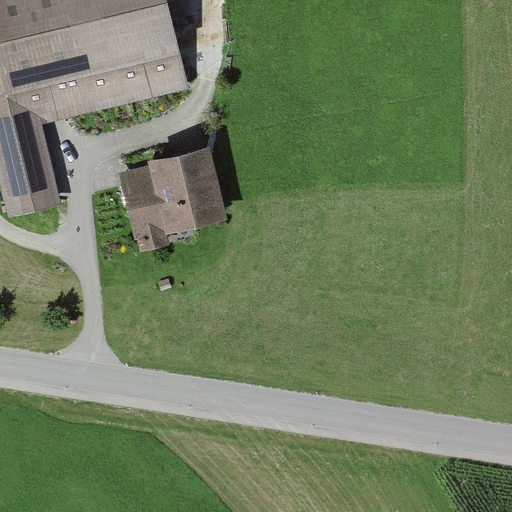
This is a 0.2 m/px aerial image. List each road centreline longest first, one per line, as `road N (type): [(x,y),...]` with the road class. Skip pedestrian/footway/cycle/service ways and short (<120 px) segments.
road 1 (tertiary): [(511,440),(0,362)]
road 2 (track): [(97,376),(88,253),(64,128)]
road 3 (track): [(74,166),(183,124),(206,95),(212,0)]
